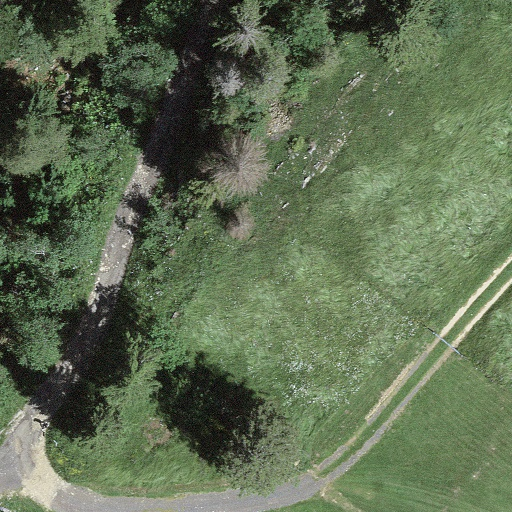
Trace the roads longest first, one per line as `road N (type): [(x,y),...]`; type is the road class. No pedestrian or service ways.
road 1 (track): [(213,0),(93,325),(22,460),(47,491),(100,511)]
road 2 (track): [(511,268),(445,335),(353,449),(305,485),(243,504),(100,511)]
